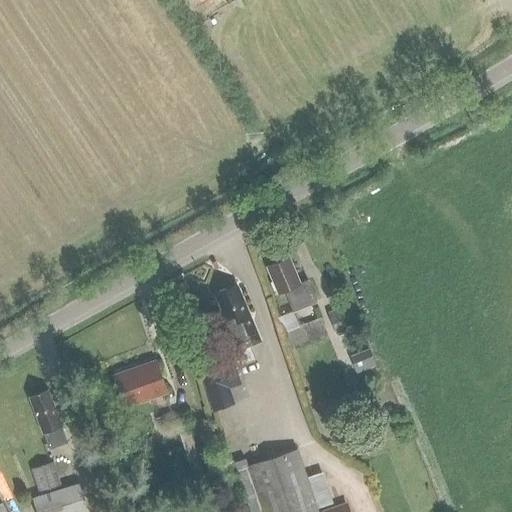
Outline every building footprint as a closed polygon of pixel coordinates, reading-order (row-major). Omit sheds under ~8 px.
[(316,304),(307,281),(299,284),(289,258),(266,267),(277,295),(284,293),(292,314),(316,304)] [(249,318),(237,288),(226,293),(223,292),(218,293),(217,297),(214,298),(221,313),(211,317),(227,356),(230,355),(235,366),(254,359),(250,347),(259,343),(248,318),(249,318)] [(335,331),(357,322),(351,308),(329,316),(335,331)] [(320,320),(282,333),(288,348),(325,334),(320,320)] [(370,354),(351,361),(356,373),(375,365),(370,354)] [(164,396),(155,367),(114,381),(124,410),(164,396)] [(231,367),(201,377),(212,411),(227,406),(222,390),(224,386),(236,382),(231,367)] [(68,444),(54,407),(52,407),(47,392),(30,398),(36,414),(34,415),(48,451),(68,444)] [(191,429),(185,409),(161,416),(167,436),(178,433),(189,473),(171,478),(175,494),(206,485),(189,430),(191,429)] [(317,511),(296,450),(247,466),(245,460),(234,463),(250,511),(317,511)] [(51,465),(31,472),(38,494),(58,487),(51,465)] [(87,511),(78,482),(31,497),(35,511),(87,511)] [(321,510),(321,511),(349,511),(346,502),(321,510)]
